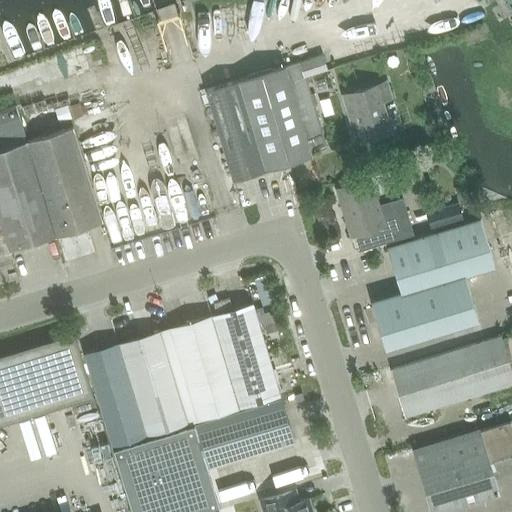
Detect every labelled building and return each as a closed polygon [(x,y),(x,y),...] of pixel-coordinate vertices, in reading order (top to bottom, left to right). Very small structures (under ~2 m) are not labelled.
[(233,179),(266,169),(311,155),(310,151),(325,146),(303,76),(326,69),(321,54),(238,79),(205,90),(233,179)] [(390,130),(380,100),(390,97),(385,81),(342,95),(348,115),(353,114),(361,139),(390,130)] [(329,98),(320,100),(325,116),(334,113),(329,98)] [(26,143),(27,142),(16,104),(0,109),(0,217),(9,247),(54,233),(26,143)] [(67,105),(55,109),(59,121),(71,117),(67,105)] [(26,143),(54,233),(101,219),(72,128),(27,142),(26,143)] [(378,207),(369,179),(337,189),(351,235),(354,234),(359,250),(412,233),(402,200),(378,207)] [(430,228),(462,218),(457,203),(426,213),(430,228)] [(370,297),(385,348),(478,319),(465,274),(492,266),(477,218),(386,246),(399,288),(370,297)] [(264,276),(256,279),(263,303),(275,300),(267,275),(264,276)] [(241,406),(281,394),(252,302),(213,314),(241,406)] [(273,322),(265,325),(268,332),(281,328),(279,321),(280,320),(278,311),(270,313),(273,322)] [(198,419),(237,407),(210,315),(170,327),(198,419)] [(149,434),(188,422),(159,330),(121,342),(149,434)] [(0,423),(93,396),(74,335),(0,356),(0,423)] [(406,415),(511,383),(511,377),(499,336),(392,369),(406,415)] [(113,445),(146,435),(118,343),(85,353),(113,445)] [(114,450),(133,511),(201,511),(219,507),(207,466),(294,440),(281,398),(195,424),(196,425),(114,450)] [(434,510),(497,491),(489,464),(511,457),(511,426),(510,421),(479,430),(416,448),(434,510)] [(294,502),(291,490),(260,499),(264,511),(312,511),(308,498),(294,502)] [(258,511),(255,501),(218,511),(258,511)]
